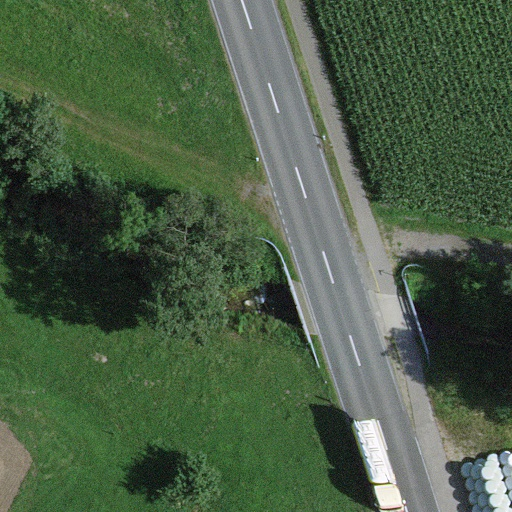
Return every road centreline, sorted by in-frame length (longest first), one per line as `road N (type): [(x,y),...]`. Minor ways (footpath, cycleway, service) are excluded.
road 1 (secondary): [(242,0),(407,511)]
road 2 (track): [(327,264),(405,247),(511,260)]
